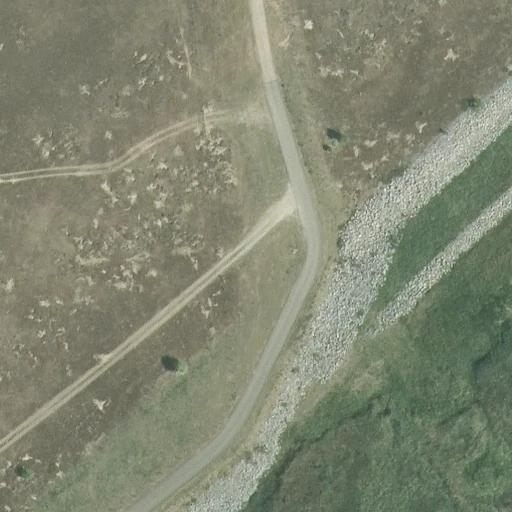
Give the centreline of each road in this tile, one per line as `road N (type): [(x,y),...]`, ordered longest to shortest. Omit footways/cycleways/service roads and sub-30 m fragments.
road 1 (track): [(252,0),(274,111),(354,318),(329,386),(183,511)]
road 2 (track): [(274,111),(240,108),(99,169),(0,179)]
